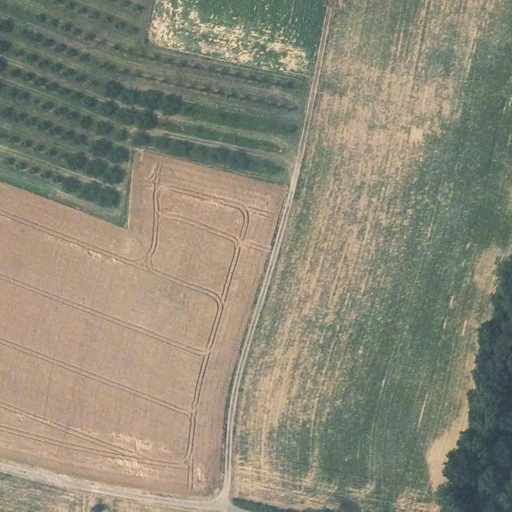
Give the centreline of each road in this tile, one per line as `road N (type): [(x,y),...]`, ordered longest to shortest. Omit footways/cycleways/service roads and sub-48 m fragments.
road 1 (track): [(221,510),(238,378),(300,161),(331,0)]
road 2 (track): [(225,511),(0,465)]
